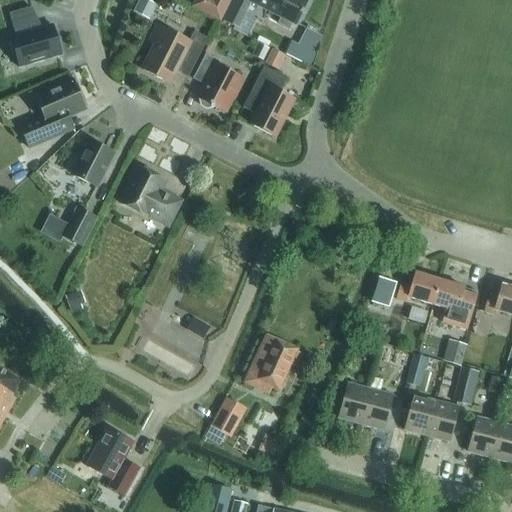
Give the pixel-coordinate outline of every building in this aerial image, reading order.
[(149,21),(157,5),(147,0),(139,0),(133,12),(149,21)] [(194,0),(191,8),(220,23),(231,0),(194,0)] [(232,0),(223,21),(239,29),(251,4),(248,2),(248,0),(232,0)] [(248,0),(248,2),(251,4),(280,18),(278,24),(289,29),(292,24),(296,26),(309,1),(306,0),(248,0)] [(16,36),(10,38),(19,68),(61,56),(52,25),(38,30),(32,8),(9,14),(16,36)] [(208,40),(194,33),(189,42),(157,26),(149,42),(156,46),(142,71),(169,84),(175,72),(188,79),(208,40)] [(252,56),(263,62),(269,50),(258,44),(252,56)] [(314,54),(303,49),(298,59),(309,64),(314,54)] [(272,50),(265,65),(278,71),(283,60),(292,65),(294,61),(272,50)] [(224,113),(242,79),(216,66),(219,62),(206,55),(193,80),(206,86),(199,100),(200,104),(204,103),(208,105),(210,109),(214,108),(224,113)] [(250,126),(274,138),(293,100),(280,93),(287,79),(264,68),(243,109),(256,115),(250,126)] [(68,117),(85,110),(73,82),(36,98),(44,117),(20,128),(29,149),(73,130),(68,117)] [(114,155),(89,142),(72,175),(96,188),(114,155)] [(166,181),(138,168),(120,204),(147,218),(148,216),(168,227),(180,203),(160,192),(166,181)] [(76,207),(61,237),(82,248),(98,219),(76,207)] [(56,263),(49,276),(63,284),(70,270),(56,263)] [(408,297),(433,304),(439,281),(414,274),(410,287),(400,284),(396,299),(406,301),(408,297)] [(370,303),(389,309),(397,284),(378,278),(370,303)] [(463,330),(475,292),(465,289),(439,281),(433,304),(446,308),(441,324),(463,330)] [(511,315),(511,289),(502,287),(498,299),(488,296),(483,313),(494,316),(495,311),(511,315)] [(65,297),(71,314),(83,310),(81,306),(85,305),(80,291),(65,297)] [(196,319),(190,333),(208,341),(214,326),(196,319)] [(268,336),(257,358),(248,378),(257,382),(255,386),(269,393),(271,389),(278,392),(288,372),(298,350),(268,336)] [(448,341),(442,362),(461,367),(467,346),(448,341)] [(387,364),(392,348),(383,345),(378,361),(387,364)] [(414,355),(406,384),(419,388),(427,359),(414,355)] [(471,407),(479,373),(461,368),(453,403),(471,407)] [(0,427),(16,399),(12,397),(21,382),(0,369),(0,427)] [(492,377),(487,393),(500,396),(504,380),(492,377)] [(361,425),(370,391),(347,385),(338,419),(361,425)] [(392,397),(370,391),(361,425),(384,431),(392,397)] [(427,437),(436,403),(413,397),(404,431),(427,437)] [(231,439),(247,410),(225,398),(209,427),(231,439)] [(458,409),(436,403),(427,437),(450,443),(458,409)] [(36,464),(51,473),(79,423),(64,415),(36,464)] [(490,459),(499,425),(476,419),(468,453),(490,459)] [(511,427),(499,425),(490,459),(511,464),(511,427)] [(140,470),(123,461),(134,444),(107,429),(96,449),(86,467),(111,481),(107,489),(124,498),(140,470)] [(279,441),(264,435),(257,451),(272,457),(279,441)] [(237,480),(235,496),(255,500),(257,483),(237,480)] [(225,511),(230,491),(211,486),(204,511),(225,511)] [(234,501),(231,511),(245,511),(248,505),(234,501)]
